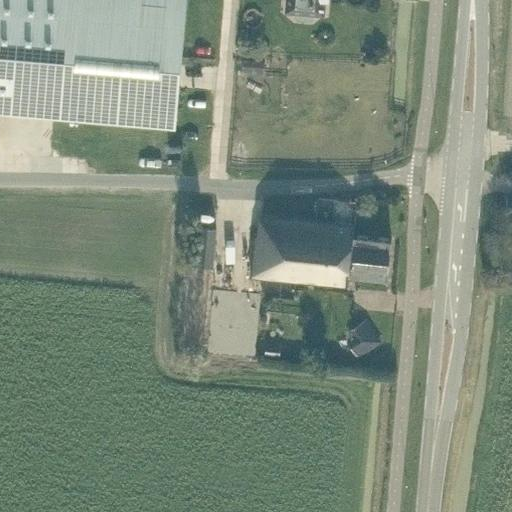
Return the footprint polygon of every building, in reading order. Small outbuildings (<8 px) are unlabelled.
[(0,0),(0,106),(177,122),(187,1),(176,0),(0,0)] [(287,0),(286,8),(295,9),(295,13),(298,17),(312,18),(315,15),(316,11),(324,11),(325,0),(287,0)] [(337,220),(339,197),(324,196),(322,218),(271,213),(272,202),(266,202),(264,230),(260,230),(255,274),(349,283),(350,272),(388,276),(392,236),(354,233),(355,222),(337,220)] [(260,294),(214,289),(206,350),(252,356),(260,294)] [(350,336),(359,353),(383,340),(369,315),(352,324),(357,333),(350,336)]
